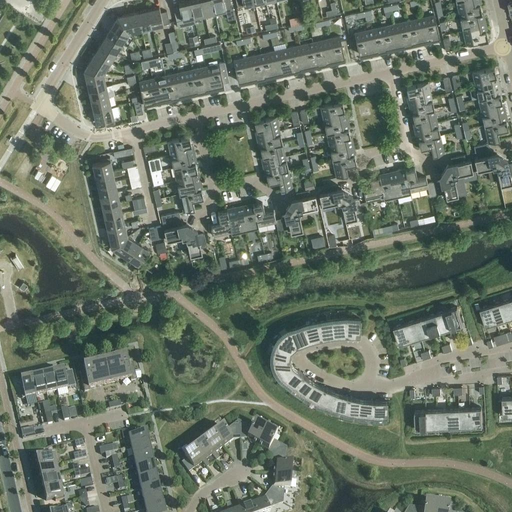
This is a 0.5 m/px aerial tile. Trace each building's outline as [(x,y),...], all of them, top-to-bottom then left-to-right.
[(193,18),(189,0),(178,3),(180,8),(173,10),(176,22),(178,28),(195,24),(193,18)] [(200,0),(189,0),(193,18),(204,15),(200,0)] [(211,0),(200,0),(204,15),(214,13),(211,0)] [(211,0),(214,13),(225,10),(228,20),(235,18),(233,8),(232,8),(229,0),(211,0)] [(458,0),(456,1),(460,18),(481,13),(479,5),(468,7),(466,0),(458,0)] [(159,7),(148,10),(152,27),(169,23),(166,11),(160,13),(159,7)] [(148,10),(137,12),(141,30),(152,27),(148,10)] [(118,17),(117,17),(129,33),(141,30),(137,12),(118,17)] [(460,18),(462,27),(472,25),(474,33),(485,31),(483,22),(485,22),(483,13),(481,14),(481,13),(460,18)] [(434,15),(416,19),(418,30),(427,28),(430,39),(429,39),(430,40),(439,38),(434,15)] [(117,17),(106,34),(122,44),(129,33),(117,17)] [(416,19),(407,21),(412,43),(413,43),(429,39),(430,39),(427,28),(418,30),(416,19)] [(407,21),(390,25),(392,36),(401,34),(403,45),(403,46),(413,44),(413,43),(412,43),(407,21)] [(390,25),(381,27),(386,49),(403,45),(401,34),(392,36),(390,25)] [(472,25),(462,27),(466,45),(487,40),(485,31),(474,33),(472,25)] [(381,27),(363,31),(366,42),(375,40),(377,51),(377,52),(386,50),(386,49),(381,27)] [(366,42),(363,31),(354,33),(359,55),(377,51),(375,40),(366,42)] [(106,34),(101,43),(116,53),(122,44),(106,34)] [(339,36),(330,38),(333,49),(324,51),(326,62),(327,62),(344,58),(339,36)] [(189,40),(191,46),(199,44),(197,38),(189,40)] [(330,38),(313,42),(318,64),(317,64),(317,65),(327,63),(327,62),(326,62),(324,51),(333,49),(330,38)] [(442,39),(445,51),(451,50),(448,38),(442,39)] [(313,42),(304,44),(306,55),(298,57),(300,68),(317,64),(318,64),(313,42)] [(101,43),(95,53),(110,62),(116,53),(101,43)] [(165,47),(167,54),(179,51),(178,44),(165,47)] [(304,44),(286,48),(291,71),(301,69),(300,68),(298,57),(306,55),(304,44)] [(286,48),(269,52),(271,63),(280,61),(282,72),(282,73),(291,71),(286,48)] [(269,52),(260,54),(265,76),(282,72),(280,61),(271,63),(269,52)] [(84,70),(103,73),(110,62),(95,53),(84,70)] [(260,54),(242,58),(245,69),(254,67),(256,78),(256,79),(266,77),(265,76),(260,54)] [(245,69),(242,58),(233,60),(238,82),(256,78),(254,67),(245,69)] [(155,59),(148,60),(149,65),(150,68),(157,66),(155,59)] [(224,62),(219,64),(223,83),(229,82),(224,62)] [(219,64),(209,66),(212,76),(203,78),(206,89),(223,85),(223,83),(219,64)] [(209,66),(192,70),(197,91),(196,91),(197,93),(206,90),(206,89),(203,78),(212,76),(209,66)] [(472,72),(476,90),(487,88),(485,79),(496,77),(494,67),(472,72)] [(84,71),(88,90),(106,86),(103,73),(84,70),(84,71)] [(192,70),(183,72),(185,82),(177,84),(179,95),(180,95),(196,91),(197,91),(192,70)] [(183,72),(165,75),(170,97),(170,98),(180,96),(180,95),(179,95),(177,84),(185,82),(183,72)] [(165,75),(157,77),(159,88),(150,90),(153,101),(170,97),(165,75)] [(451,77),(454,89),(460,88),(457,76),(451,77)] [(159,88),(157,77),(139,81),(144,104),(153,102),(153,101),(150,90),(159,88)] [(476,90),(478,99),(500,94),(501,94),(499,85),(498,85),(496,77),(485,79),(487,88),(476,90)] [(451,90),(448,78),(442,79),(445,91),(451,90)] [(406,87),(408,96),(419,94),(421,103),(432,100),(428,82),(406,87)] [(88,90),(91,101),(109,97),(106,86),(88,90)] [(412,114),(434,109),(432,100),(421,103),(419,94),(408,96),(410,105),(409,105),(411,114),(412,114)] [(478,99),(482,117),(493,114),(491,105),(502,103),(500,94),(478,99)] [(91,101),(93,111),(111,107),(109,97),(91,101)] [(134,102),(137,115),(143,114),(140,100),(134,102)] [(320,107),(324,124),(335,122),(333,113),(344,111),(342,102),(320,107)] [(482,117),(484,125),(506,121),(505,120),(507,120),(505,111),(503,111),(502,103),(491,105),(493,114),(482,117)] [(111,107),(93,111),(96,122),(105,120),(105,123),(114,121),(111,107)] [(412,114),(414,123),(425,120),(427,129),(438,127),(434,109),(412,114)] [(299,111),(302,123),(308,122),(306,110),(299,111)] [(324,124),(326,133),(348,128),(349,128),(347,119),(346,119),(344,111),(333,113),(335,122),(324,124)] [(290,113),(291,114),(293,125),(299,124),(297,112),(290,113)] [(254,121),(256,131),(267,128),(269,137),(280,134),(276,116),(254,121)] [(418,140),(440,135),(438,127),(427,129),(425,120),(414,123),(416,131),(415,131),(417,140),(418,140)] [(506,121),(484,125),(488,143),(499,141),(497,132),(508,130),(506,121)] [(260,148),(282,143),(280,134),(269,137),(267,128),(256,131),(258,139),(257,139),(259,148),(260,148)] [(326,133),(330,151),(341,148),(339,140),(350,137),(348,128),(326,133)] [(440,135),(418,140),(420,149),(431,147),(433,156),(444,153),(440,135)] [(167,141),(171,159),(182,157),(180,148),(191,145),(189,136),(167,141)] [(330,151),(332,160),(354,155),(354,154),(355,154),(353,145),(352,146),(350,137),(339,140),(341,148),(330,151)] [(260,148),(262,157),(273,154),(275,163),(286,161),(282,143),(260,148)] [(143,146),(144,153),(157,150),(155,144),(143,146)] [(475,153),(477,152),(487,150),(486,144),(473,147),(475,153)] [(171,159),(173,168),(195,163),(195,162),(196,162),(194,153),(193,154),(191,145),(180,148),(182,157),(171,159)] [(477,171),(496,167),(502,157),(497,154),(492,155),(490,149),(487,150),(477,152),(479,158),(474,159),(477,171)] [(266,174),(288,170),(286,161),(275,163),(273,154),(262,157),(264,165),(263,166),(265,174),(266,174)] [(354,155),(332,160),(336,178),(347,175),(345,166),(356,164),(354,155)] [(473,172),(470,160),(465,161),(464,155),(451,158),(452,164),(447,165),(444,170),(453,176),(458,195),(458,196),(466,194),(462,174),(473,172)] [(92,164),(95,175),(113,171),(110,157),(101,159),(101,162),(92,164)] [(502,157),(496,167),(500,186),(511,183),(511,179),(511,178),(511,164),(508,165),(507,161),(502,157)] [(121,162),(123,169),(134,166),(133,160),(121,162)] [(173,168),(177,185),(188,183),(186,174),(197,172),(195,163),(173,168)] [(414,168),(405,170),(410,192),(428,188),(430,197),(434,196),(436,194),(433,182),(427,184),(426,177),(417,179),(414,168)] [(396,172),(388,174),(390,185),(399,183),(401,194),(410,192),(405,170),(405,169),(396,171),(396,172)] [(288,170),(266,174),(268,184),(279,181),(281,190),(292,188),(288,170)] [(453,176),(444,170),(441,176),(442,180),(436,182),(439,195),(445,193),(446,198),(458,195),(453,176)] [(95,175),(97,185),(115,181),(113,171),(95,175)] [(161,171),(150,173),(153,186),(164,184),(161,171)] [(177,185),(179,194),(201,189),(202,189),(200,180),(199,180),(197,172),(186,174),(188,183),(177,185)] [(388,174),(379,176),(384,198),(401,194),(399,183),(390,185),(388,174)] [(372,189),(363,191),(366,202),(384,198),(379,176),(370,178),(372,189)] [(97,185),(100,196),(117,192),(115,181),(97,185)] [(321,206),(341,202),(347,192),(341,189),(337,190),(335,184),(322,187),(323,193),(319,194),(321,206)] [(201,189),(179,194),(183,212),(195,210),(192,201),(203,198),(201,189)] [(292,200),(289,205),(298,211),(318,207),(315,195),(310,196),(309,190),(296,193),(297,199),(292,200)] [(100,196),(102,206),(120,202),(117,192),(100,196)] [(347,192),(341,202),(345,221),(357,218),(356,214),(362,212),(359,199),(353,200),(352,196),(347,192)] [(102,206),(104,217),(122,213),(120,202),(102,206)] [(262,203),(253,205),(258,226),(276,223),(278,232),(284,231),(284,230),(281,219),(275,220),(273,211),(265,213),(262,203)] [(253,205),(245,207),(247,217),(238,220),(240,230),(258,226),(253,205)] [(281,217),(281,219),(284,230),(290,228),(291,233),(303,230),(298,211),(289,205),(286,211),(287,215),(281,217)] [(227,211),(231,232),(240,230),(238,220),(247,217),(245,207),(236,209),(236,207),(227,209),(227,211)] [(220,223),(211,225),(214,236),(231,232),(227,211),(217,213),(220,223)] [(161,216),(162,223),(180,219),(179,212),(161,216)] [(104,217),(107,228),(124,224),(122,213),(104,217)] [(166,241),(186,237),(192,227),(186,224),(182,225),(180,219),(162,223),(166,241)] [(111,247),(112,248),(127,236),(124,224),(107,228),(111,247)] [(161,226),(155,227),(157,239),(163,238),(161,226)] [(157,239),(155,227),(148,229),(151,241),(157,239)] [(192,227),(186,237),(190,256),(202,253),(201,248),(207,247),(204,234),(198,235),(197,231),(192,227)] [(324,234),(312,237),(314,246),(326,243),(324,234)] [(112,248),(129,259),(138,243),(127,236),(112,248)] [(155,244),(157,255),(159,254),(166,253),(167,253),(165,242),(155,244)] [(138,243),(129,259),(138,265),(143,257),(145,259),(150,251),(138,243)] [(16,257),(12,259),(13,262),(16,266),(18,270),(22,267),(16,257)] [(207,267),(210,274),(216,271),(213,264),(207,267)] [(24,291),(23,291),(28,284),(27,285),(25,283),(23,282),(24,281),(23,281),(19,288),(19,287),(24,291)] [(511,299),(501,302),(507,320),(511,318),(511,299)] [(501,302),(491,305),(497,323),(507,320),(501,302)] [(497,323),(491,305),(480,309),(481,313),(486,327),(497,323)] [(457,307),(446,310),(452,329),(463,325),(457,307)] [(446,310),(436,314),(441,332),(452,329),(446,310)] [(436,314),(425,317),(431,335),(441,332),(436,314)] [(425,317),(415,320),(421,338),(431,335),(425,317)] [(331,319),(333,336),(346,335),(346,318),(331,319)] [(346,318),(346,335),(359,335),(361,318),(346,318)] [(317,321),(321,338),(333,336),(331,319),(317,321)] [(415,320),(404,324),(410,342),(421,338),(415,320)] [(303,325),(309,341),(321,338),(317,321),(303,325)] [(410,342),(404,324),(393,327),(399,345),(410,342)] [(290,330),(297,346),(309,341),(303,325),(290,330)] [(276,343),(291,351),(297,346),(290,330),(288,331),(285,332),(282,335),(280,337),(277,341),(276,343)] [(272,359),(272,362),(289,359),(291,351),(276,343),(275,345),(273,350),(272,352),(272,357),(272,359)] [(83,367),(84,372),(79,373),(84,393),(90,391),(89,388),(130,379),(131,382),(136,381),(132,361),(127,362),(126,357),(114,359),(114,360),(83,367)] [(280,377),(282,379),(293,366),(289,359),(272,362),(273,364),(274,367),(276,371),(277,373),(280,377)] [(282,379),(293,388),(303,374),(293,366),(282,379)] [(63,371),(52,374),(56,392),(70,389),(68,380),(65,380),(63,371)] [(52,374),(42,376),(46,394),(56,392),(52,374)] [(293,388),(305,396),(314,382),(303,374),(293,388)] [(42,376),(32,379),(31,379),(35,397),(46,394),(42,376)] [(31,379),(32,379),(32,378),(20,381),(22,390),(20,391),(22,400),(35,397),(31,379)] [(305,396),(317,403),(325,388),(314,382),(305,396)] [(317,403),(330,409),(336,393),(325,388),(317,403)] [(330,409),(344,413),(349,396),(336,393),(330,409)] [(344,413),(358,416),(361,399),(349,396),(344,413)] [(511,416),(511,397),(502,398),(502,400),(498,401),(498,408),(502,407),(503,416),(511,416)] [(358,416),(373,417),(374,400),(361,399),(358,416)] [(374,400),(373,417),(387,418),(387,401),(374,400)] [(108,405),(109,410),(121,407),(120,402),(108,405)] [(70,420),(67,408),(61,409),(63,421),(70,420)] [(470,408),(459,409),(460,428),(471,427),(470,408)] [(481,408),(470,408),(471,427),(482,427),(481,408)] [(51,414),(49,409),(43,410),(47,425),(53,424),(51,414)] [(448,409),(437,410),(438,429),(449,428),(448,409)] [(459,409),(448,409),(449,428),(460,428),(459,409)] [(427,429),(426,410),(414,411),(415,430),(427,429)] [(437,410),(426,410),(427,429),(438,429),(437,410)] [(233,441),(240,440),(238,421),(226,431),(223,427),(216,432),(213,429),(210,431),(213,435),(213,434),(223,448),(233,441)] [(246,440),(257,446),(268,425),(266,423),(262,427),(255,423),(252,429),(238,421),(240,440),(246,440)] [(268,451),(271,457),(287,449),(274,441),(277,435),(269,431),(271,426),(268,425),(257,446),(268,451)] [(21,431),(22,437),(34,434),(33,428),(21,431)] [(129,439),(131,448),(149,444),(146,433),(137,435),(137,432),(128,434),(128,432),(121,433),(123,440),(129,439)] [(215,454),(223,448),(213,434),(213,435),(207,439),(203,436),(200,438),(203,442),(204,442),(214,455),(212,456),(216,462),(220,459),(215,454)] [(206,461),(212,456),(214,455),(204,442),(203,442),(197,446),(193,443),(191,445),(194,449),(204,462),(202,463),(206,469),(210,466),(206,461)] [(131,448),(133,459),(151,454),(149,444),(131,448)] [(100,455),(105,454),(112,453),(111,446),(99,449),(100,455)] [(189,474),(202,463),(204,462),(194,449),(184,456),(187,460),(181,464),(189,474)] [(274,463),(273,475),(296,477),(297,474),(292,473),(292,464),(286,464),(287,449),(271,457),(274,463)] [(38,470),(56,466),(53,452),(44,454),(44,456),(35,459),(38,470)] [(73,455),(74,461),(86,459),(85,452),(73,455)] [(111,457),(112,463),(118,462),(117,456),(115,457),(114,452),(112,453),(105,454),(106,459),(111,457)] [(133,459),(136,469),(153,465),(151,454),(133,459)] [(136,469),(138,480),(156,476),(153,465),(136,469)] [(38,470),(41,480),(58,476),(56,466),(38,470)] [(79,471),(73,472),(75,478),(80,477),(90,475),(89,469),(79,471)] [(272,488),(268,493),(283,504),(284,489),(290,489),(291,481),(296,480),(296,477),(273,475),(272,488)] [(41,480),(43,491),(61,487),(58,476),(41,480)] [(138,480),(141,490),(158,486),(156,476),(138,480)] [(79,482),(81,488),(92,486),(91,479),(79,482)] [(141,490),(143,501),(161,496),(158,486),(141,490)] [(61,487),(43,491),(46,502),(54,500),(55,502),(64,500),(61,487)] [(264,498),(253,502),(255,511),(269,511),(268,509),(283,504),(268,493),(264,498)] [(143,501),(146,511),(164,507),(164,506),(163,506),(161,496),(143,501)] [(89,507),(87,499),(80,500),(81,503),(86,507),(89,507)] [(237,501),(239,507),(241,506),(243,511),(255,511),(253,502),(243,506),(241,499),(237,501)] [(424,509),(409,507),(410,511),(436,511),(438,500),(435,499),(434,504),(425,503),(424,509)] [(441,500),(438,500),(436,511),(448,511),(450,506),(441,505),(441,500)] [(230,511),(243,511),(241,506),(239,507),(232,510),(230,503),(225,505),(228,511),(230,511)]
